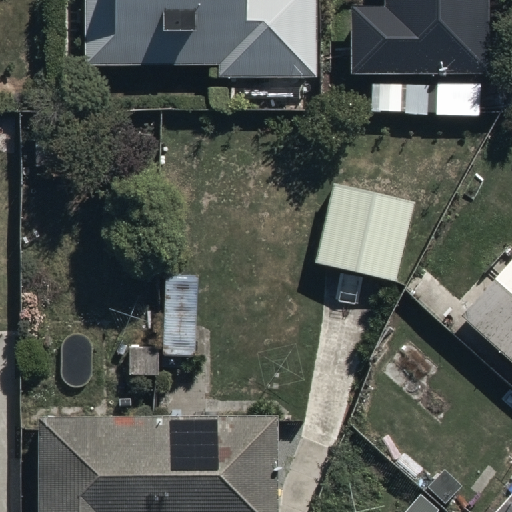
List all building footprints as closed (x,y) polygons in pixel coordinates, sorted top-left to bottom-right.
[(81,0),(82,59),(214,59),(214,70),(319,70),(318,0),(81,0)] [(346,0),(347,64),(477,63),(476,0),(346,0)] [(416,200),(327,176),(306,255),(394,279),(416,200)] [(511,261),(462,316),(511,360),(511,261)] [(35,416),(37,511),(277,511),(275,409),(35,416)] [(511,511),(511,488),(490,511),(511,511)]
